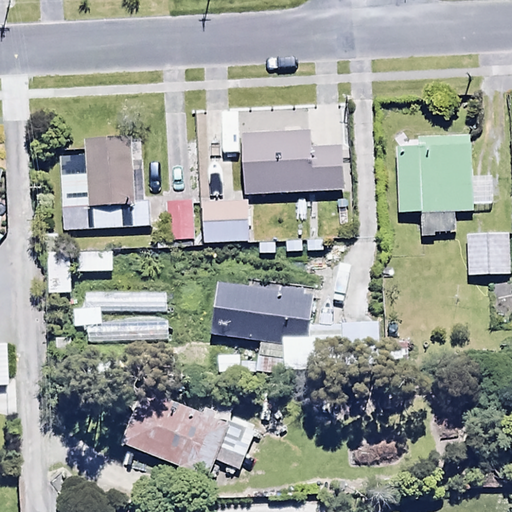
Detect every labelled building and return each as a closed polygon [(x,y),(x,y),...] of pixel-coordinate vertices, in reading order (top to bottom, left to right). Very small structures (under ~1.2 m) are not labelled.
[(242,137),(245,198),(340,193),(338,150),(309,151),(308,134),(242,137)] [(415,151),(393,152),(396,216),(418,215),(419,239),(432,238),(432,235),(454,234),(453,215),(471,214),(470,208),(489,207),(488,178),(470,179),(468,137),(415,140),(415,151)] [(86,210),(60,211),(61,233),(150,229),(149,203),(142,203),(141,161),(128,162),(128,140),(83,141),(84,153),(86,210)] [(189,202),(165,203),(167,242),(191,241),(189,202)] [(245,204),(199,206),(201,247),(247,245),(245,204)] [(507,237),(464,238),(465,278),(508,276),(507,237)] [(73,253),(73,275),(110,274),(110,253),(73,253)] [(69,297),(69,254),(43,254),(43,297),(69,297)] [(215,286),(208,338),(256,346),(254,358),(280,362),(280,374),(313,373),(313,356),(339,356),(338,327),(305,327),(309,299),(215,286)] [(200,488),(226,426),(144,390),(120,446),(176,471),(174,476),(200,488)]
